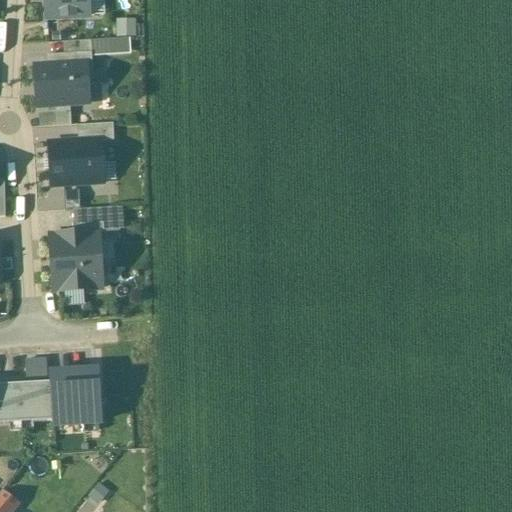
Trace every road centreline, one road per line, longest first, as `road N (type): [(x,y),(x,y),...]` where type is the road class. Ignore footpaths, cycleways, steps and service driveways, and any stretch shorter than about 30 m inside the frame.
road 1 (residential): [(8,126),(20,149),(35,341)]
road 2 (residential): [(7,0),(8,126)]
